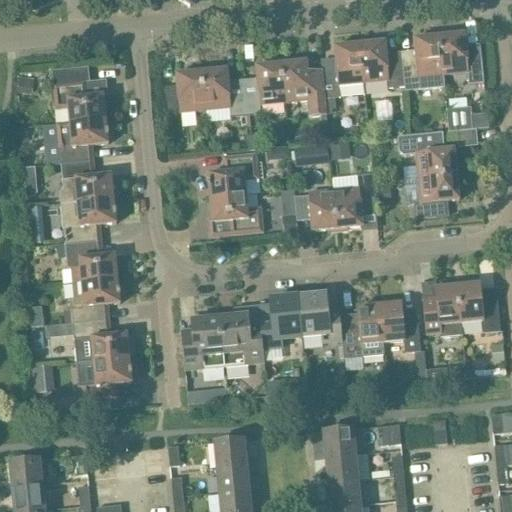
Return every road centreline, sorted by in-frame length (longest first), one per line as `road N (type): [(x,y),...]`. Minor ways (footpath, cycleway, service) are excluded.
road 1 (residential): [(175,274),(346,269),(385,260),(412,242),(511,230)]
road 2 (residential): [(175,274),(147,225),(135,28)]
road 3 (residential): [(511,178),(496,0)]
road 4 (residential): [(264,14),(421,0)]
road 5 (residential): [(167,399),(159,292),(175,274)]
road 6 (residential): [(135,28),(264,14)]
